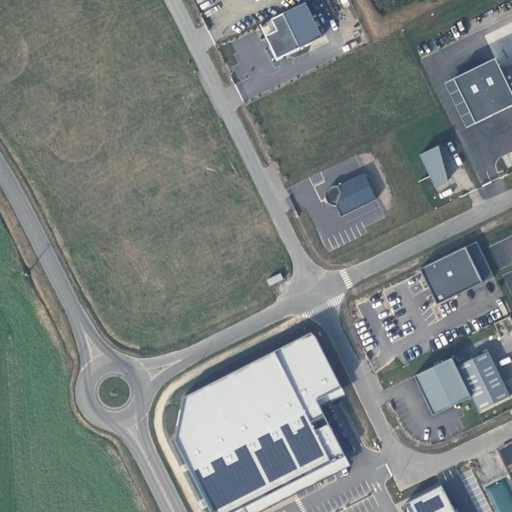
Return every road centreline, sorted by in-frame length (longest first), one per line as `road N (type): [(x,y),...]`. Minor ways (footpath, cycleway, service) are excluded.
road 1 (unclassified): [(317,292),(174,0)]
road 2 (secondary): [(100,362),(0,169)]
road 3 (unclassified): [(317,292),(511,199)]
road 4 (unclassified): [(142,375),(317,292)]
road 5 (unclassified): [(317,292),(398,458)]
road 6 (unclassified): [(398,458),(413,466),(443,462),(511,428)]
